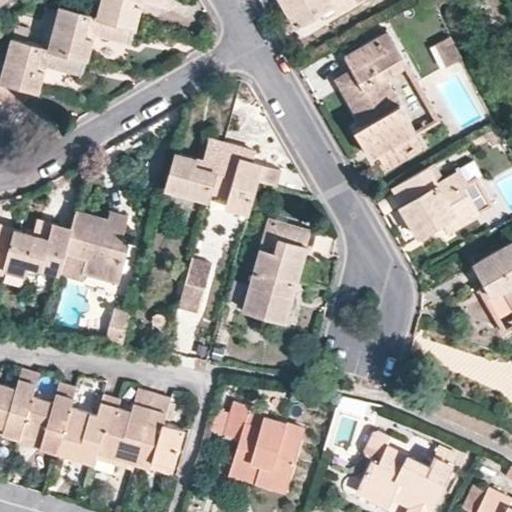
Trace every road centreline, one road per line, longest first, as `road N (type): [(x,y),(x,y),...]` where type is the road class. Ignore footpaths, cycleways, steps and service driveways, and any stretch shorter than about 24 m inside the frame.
road 1 (residential): [(0,178),(19,175),(257,40)]
road 2 (residential): [(257,40),(361,227)]
road 3 (residential): [(361,227),(339,332),(387,346),(404,294)]
